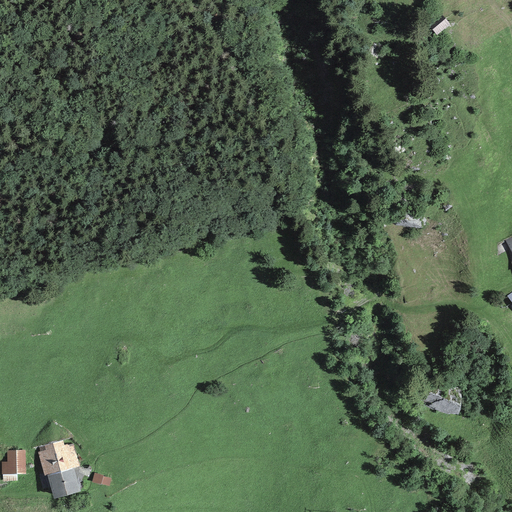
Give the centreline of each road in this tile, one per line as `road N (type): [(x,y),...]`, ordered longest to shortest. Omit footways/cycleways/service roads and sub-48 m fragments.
road 1 (track): [(347,313),(284,330),(243,328),(212,350),(157,355)]
road 2 (track): [(511,286),(475,307),(409,309),(381,298),(347,313)]
